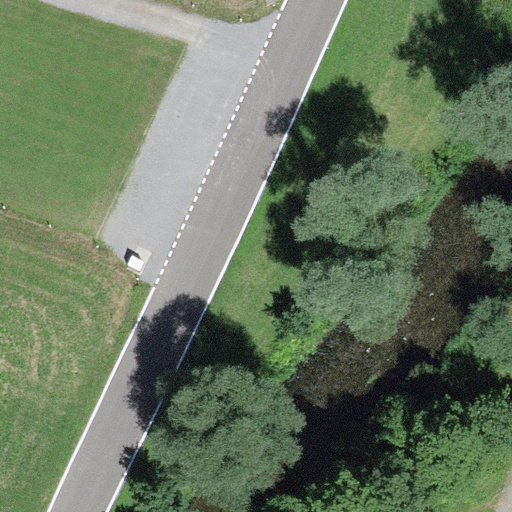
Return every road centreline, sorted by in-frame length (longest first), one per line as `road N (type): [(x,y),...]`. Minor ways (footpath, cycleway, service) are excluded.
road 1 (unclassified): [(317,0),(80,511)]
road 2 (track): [(289,65),(90,0)]
